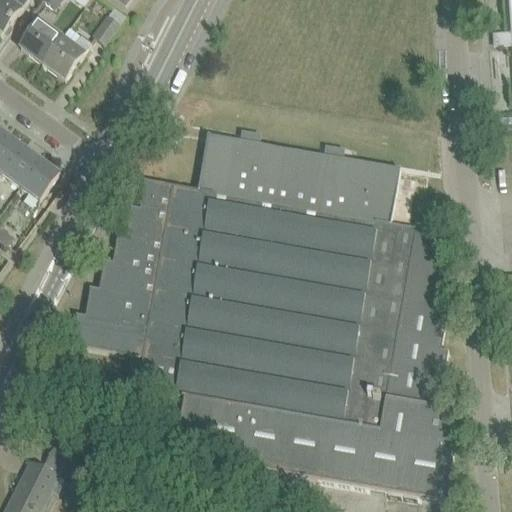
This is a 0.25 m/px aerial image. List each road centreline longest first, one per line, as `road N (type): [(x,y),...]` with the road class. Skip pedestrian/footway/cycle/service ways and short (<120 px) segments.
road 1 (unclassified): [(490,511),(452,0)]
road 2 (tertiary): [(0,389),(109,171)]
road 3 (tertiary): [(109,171),(196,0)]
road 4 (residential): [(109,171),(0,88)]
